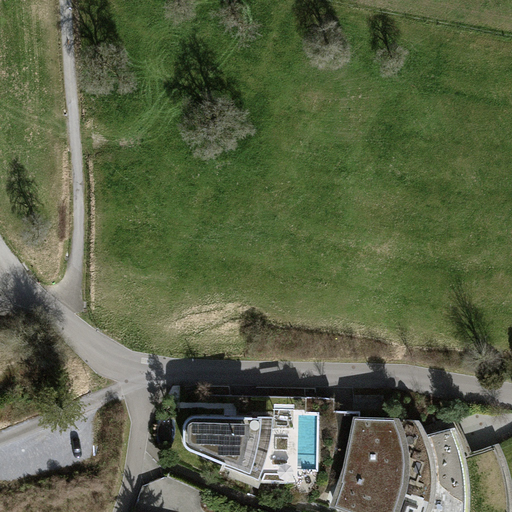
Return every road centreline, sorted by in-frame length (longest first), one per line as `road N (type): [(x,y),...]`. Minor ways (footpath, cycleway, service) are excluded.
road 1 (unclassified): [(142,369),(391,378),(511,397)]
road 2 (track): [(58,319),(79,235),(66,0)]
road 3 (residential): [(142,369),(135,466),(122,511)]
road 4 (unclassified): [(33,299),(100,353),(142,369)]
